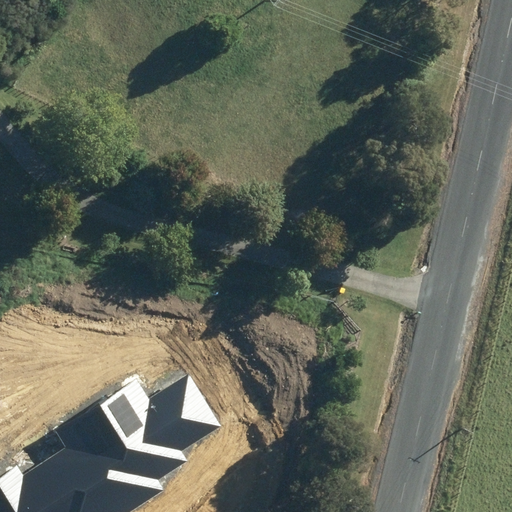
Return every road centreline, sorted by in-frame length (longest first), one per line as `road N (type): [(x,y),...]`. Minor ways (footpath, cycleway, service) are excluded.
road 1 (unclassified): [(509,0),(388,511)]
road 2 (unknown): [(440,294),(133,215),(55,177),(0,119)]
